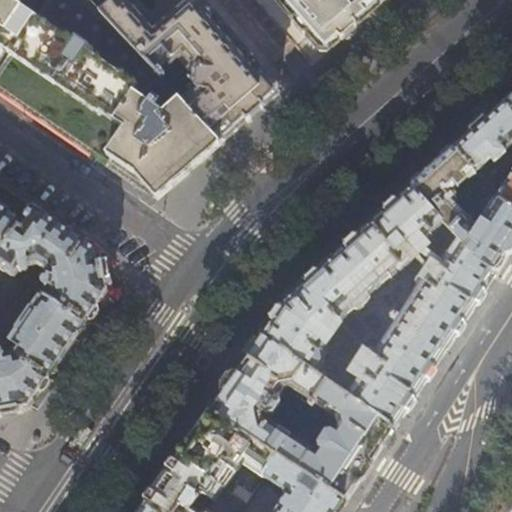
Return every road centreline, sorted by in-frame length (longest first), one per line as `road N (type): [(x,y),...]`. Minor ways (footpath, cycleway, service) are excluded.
road 1 (primary): [(505,0),(267,211),(205,281)]
road 2 (primary): [(205,281),(55,503)]
road 3 (residential): [(0,142),(205,281)]
road 4 (residential): [(378,511),(487,345)]
road 5 (primary): [(441,511),(472,448),(487,345)]
